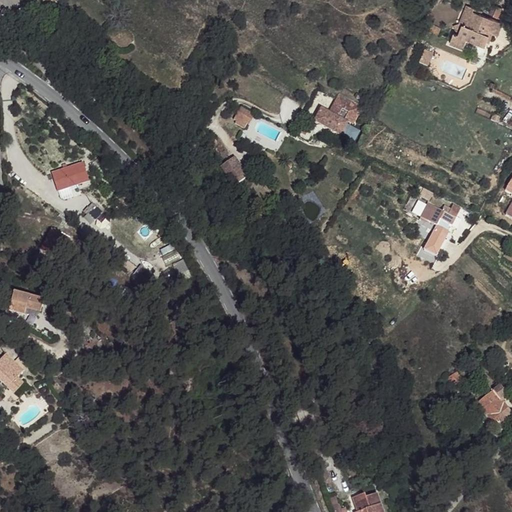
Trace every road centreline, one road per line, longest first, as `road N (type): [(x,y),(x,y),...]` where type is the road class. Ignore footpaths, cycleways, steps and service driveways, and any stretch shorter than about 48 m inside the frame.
road 1 (tertiary): [(2,59),(60,102),(191,233),(228,300),(313,511)]
road 2 (unknown): [(159,195),(223,104),(237,100),(291,115),(329,73)]
road 3 (unknown): [(0,307),(117,351)]
